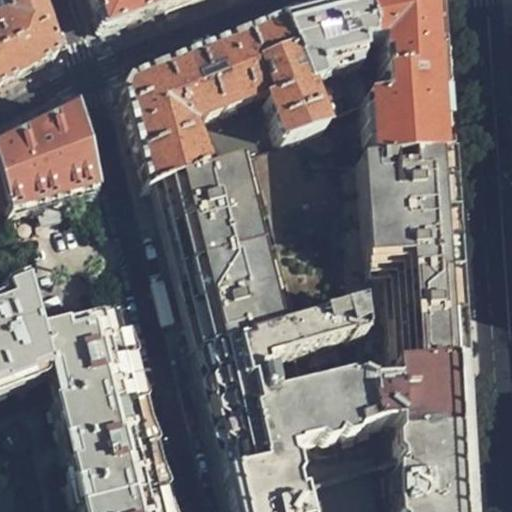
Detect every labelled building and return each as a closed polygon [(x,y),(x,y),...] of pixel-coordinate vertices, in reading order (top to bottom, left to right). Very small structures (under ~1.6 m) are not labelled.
[(0,0),(0,87),(16,79),(52,59),(32,0),(0,0)] [(147,18),(186,4),(184,0),(85,0),(99,37),(147,18)] [(366,170),(439,165),(437,141),(432,65),(428,8),(418,0),(359,0),(352,2),(366,38),(359,41),(360,53),(374,52),(376,76),(390,75),(391,83),(377,84),(378,100),(383,105),(359,107),(327,116),(330,129),(331,135),(361,127),(366,170)] [(313,16),(275,31),(317,140),(331,135),(330,129),(327,116),(311,66),(314,58),(359,41),(366,38),(352,2),(313,16)] [(115,105),(141,200),(150,197),(202,180),(185,132),(262,102),(266,109),(261,111),(277,154),(317,140),(275,31),(199,60),(123,90),(115,105)] [(0,223),(1,226),(89,202),(68,120),(0,151),(0,223)] [(388,376),(452,372),(444,251),(442,220),(439,165),(366,170),(374,316),(381,316),(388,376)] [(175,300),(191,362),(268,340),(225,171),(202,180),(150,197),(154,215),(165,255),(175,300)] [(0,283),(14,278),(11,268),(0,272),(0,283)] [(39,379),(30,342),(14,278),(0,283),(0,293),(5,308),(0,310),(0,397),(0,398),(26,389),(25,385),(39,379)] [(268,340),(191,362),(197,383),(227,511),(461,511),(460,491),(455,417),(452,372),(388,376),(390,392),(360,396),(339,387),(269,402),(260,373),(305,361),(341,347),(343,352),(357,347),(353,315),(268,340)] [(129,362),(118,318),(30,342),(39,379),(44,398),(72,511),(166,511),(166,507),(148,438),(129,362)]
